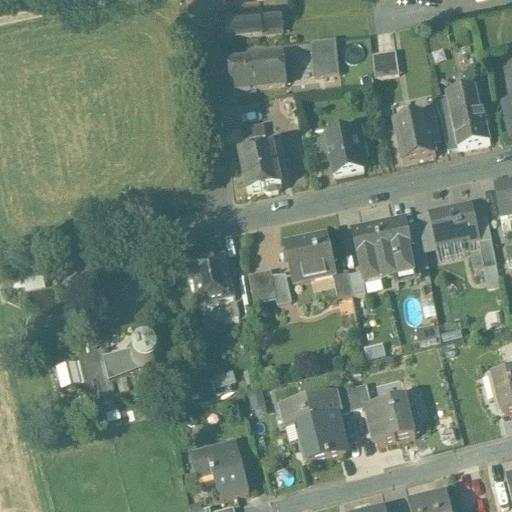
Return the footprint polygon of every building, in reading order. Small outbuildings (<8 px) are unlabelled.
[(257,0),(240,0),(232,1),(233,12),(259,10),(257,0)] [(233,12),(224,13),(227,42),(262,38),(262,37),(281,35),(279,8),(233,12)] [(336,42),(310,45),(314,81),(340,78),(336,42)] [(396,55),(373,58),(375,82),(399,78),(396,55)] [(263,60),(230,64),(233,93),(266,89),(286,86),(283,59),(263,61),(263,60)] [(475,94),(447,100),(458,154),(459,154),(490,148),(484,116),(480,117),(475,94)] [(447,100),(435,102),(438,117),(440,116),(448,156),(458,154),(447,100)] [(406,107),(392,110),(395,126),(413,122),(412,120),(409,120),(406,107)] [(395,126),(394,126),(403,167),(436,160),(433,147),(439,145),(433,118),(413,122),(395,126)] [(264,128),(241,132),(243,143),(265,140),(264,128)] [(356,134),(326,140),(331,162),(335,181),(364,175),(361,160),(367,159),(362,133),(356,134)] [(326,140),(314,142),(318,165),(331,162),(326,140)] [(274,151),(240,158),(249,199),(265,195),(269,198),(278,196),(281,192),(282,191),(274,151)] [(511,189),(496,192),(502,225),(511,223),(511,189)] [(473,208),(430,218),(437,252),(480,242),(473,208)] [(406,223),(352,234),(360,271),(361,271),(362,278),(365,289),(416,278),(412,259),(414,259),(406,223)] [(328,240),(285,249),(293,288),(334,280),(337,279),(336,278),(328,240)] [(492,244),(480,247),(481,255),(485,274),(497,271),(492,244)] [(481,255),(471,257),(475,276),(485,274),(481,255)] [(225,261),(191,268),(201,313),(218,309),(218,307),(234,303),(225,261)] [(125,286),(102,266),(94,274),(117,295),(125,286)] [(497,271),(485,274),(488,289),(500,286),(497,271)] [(348,276),(336,278),(337,279),(334,280),(339,304),(352,301),(348,280),(349,280),(348,276)] [(349,280),(348,280),(352,301),(366,298),(365,289),(362,278),(349,280)] [(286,282),(273,285),(278,310),(292,307),(286,282)] [(108,306),(85,285),(77,293),(100,314),(108,306)] [(147,331),(88,346),(91,359),(82,361),(79,366),(56,372),(61,393),(84,387),(89,390),(92,389),(92,391),(95,390),(94,389),(98,388),(102,403),(115,400),(116,400),(113,389),(118,387),(139,378),(136,376),(132,371),(131,364),(132,358),(135,352),(141,349),(147,347),(154,348),(147,331)] [(163,370),(164,364),(163,358),(159,352),(154,348),(147,347),(141,349),(135,352),(132,358),(131,364),(132,371),(136,376),(139,378),(141,380),(148,381),(154,380),(159,376),(163,370)] [(511,375),(493,381),(503,420),(511,418),(511,375)] [(227,380),(216,382),(220,402),(231,399),(227,380)] [(212,385),(198,389),(203,406),(217,402),(212,385)] [(367,390),(347,395),(352,417),(368,413),(368,412),(372,411),(367,390)] [(347,395),(335,398),(341,419),(341,420),(352,417),(347,395)] [(335,398),(281,411),(286,433),(299,430),(303,445),(309,469),(347,459),(337,420),(341,419),(335,398)] [(150,422),(117,408),(115,400),(102,403),(102,404),(83,411),(87,423),(88,422),(91,431),(109,425),(110,433),(150,423),(150,422)] [(372,411),(368,412),(368,413),(378,452),(416,442),(406,402),(372,411)] [(299,430),(286,433),(290,448),(303,445),(299,430)] [(236,446),(190,459),(196,480),(212,476),(213,479),(214,479),(220,506),(250,499),(236,446)] [(450,511),(448,500),(409,509),(409,511),(450,511)]
